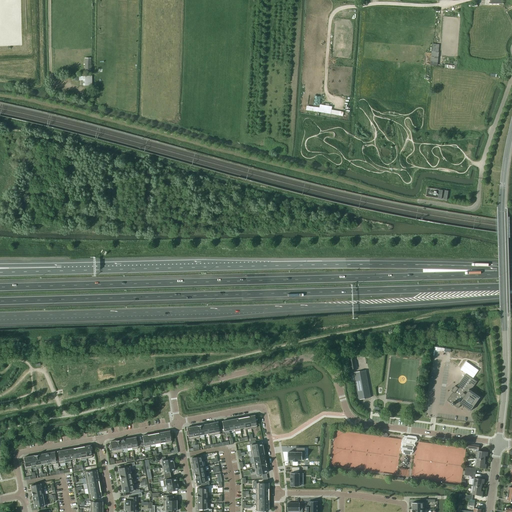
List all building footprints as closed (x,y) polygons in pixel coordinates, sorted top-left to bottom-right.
[(91,77),(79,77),(79,81),(83,81),(83,86),(91,85),(91,77)] [(320,108),(307,106),(306,110),(343,116),(344,112),(332,110),(332,107),(320,105),(320,108)] [(371,397),(366,370),(354,373),(359,399),(371,397)] [(454,405),(458,408),(461,404),(471,411),(474,406),(475,406),(478,403),(477,403),(480,397),(471,391),(477,381),(466,374),(457,387),(454,385),(450,390),(453,392),(447,400),(452,404),(451,404),(453,406),(454,405)] [(187,431),(186,431),(187,435),(188,435),(189,440),(194,439),(192,427),(187,428),(187,431)] [(171,435),(170,435),(169,431),(164,432),(166,444),(171,443),(171,439),(172,439),(171,435)] [(415,443),(416,441),(417,440),(417,438),(414,437),(413,439),(411,439),(410,437),(405,436),(402,440),(401,443),(402,446),(401,447),(404,454),(411,455),(414,451),(413,449),(415,446),(415,443)] [(117,453),(115,441),(110,442),(111,445),(109,445),(110,449),(111,449),(112,453),(117,453)] [(262,443),(250,445),(251,451),(263,449),(262,443)] [(289,452),(288,452),(288,460),(289,460),(293,460),(293,461),(293,462),(298,462),(298,461),(298,460),(302,460),(305,460),(305,448),(296,448),(296,452),(294,452),(289,452)] [(263,449),(251,451),(252,457),(264,455),(263,449)] [(485,461),(485,456),(487,456),(488,452),(479,451),(478,451),(477,459),(485,461)] [(264,455),(252,457),(253,457),(254,462),(253,463),(265,461),(264,455)] [(173,465),(172,459),(161,461),(162,467),(173,465)] [(484,464),(485,461),(477,459),(476,467),(486,468),(486,464),(484,464)] [(265,461),(253,463),(254,469),(266,467),(265,461)] [(175,471),(173,465),(162,467),(164,476),(170,475),(170,472),(175,471)] [(130,473),(129,466),(118,468),(119,475),(130,473)] [(266,467),(254,469),(255,469),(256,475),(267,473),(266,467)] [(291,478),(291,481),(291,486),(299,486),(299,473),(299,471),(299,467),(292,467),(292,471),(292,473),(291,473),(291,478)] [(177,484),(176,478),(171,479),(170,475),(164,476),(166,486),(177,484)] [(134,484),(133,478),(120,480),(122,486),(134,484)] [(481,488),(482,483),(484,483),(484,479),(473,478),(472,487),(473,487),(481,488)] [(134,491),(133,485),(134,484),(122,486),(123,493),(134,491)] [(178,490),(177,484),(166,486),(167,492),(178,490)] [(482,495),(483,491),(481,491),(481,488),(473,487),(472,494),(473,494),(482,495)] [(138,506),(138,500),(135,500),(135,497),(128,497),(128,500),(125,500),(125,502),(124,502),(124,505),(138,506)] [(176,502),(176,500),(173,500),(173,497),(166,497),(166,500),(163,500),(163,506),(177,505),(177,502),(176,502)] [(306,507),(305,507),(305,511),(317,511),(318,501),(309,501),(309,507),(308,507),(308,508),(306,508),(306,507)] [(300,503),(288,503),(288,511),(299,511),(302,511),(303,507),(300,507),(300,503)]
